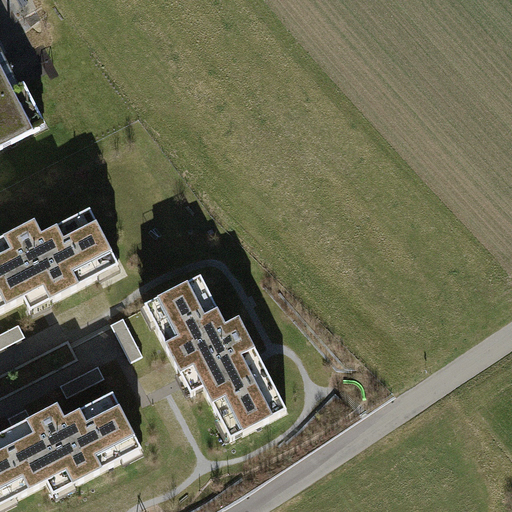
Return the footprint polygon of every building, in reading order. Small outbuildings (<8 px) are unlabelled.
[(0,58),(0,161),(43,138),(0,58)] [(41,323),(131,276),(98,215),(48,241),(41,228),(0,249),(0,323),(32,307),(41,323)] [(200,285),(137,317),(183,407),(200,399),(226,452),(285,422),(239,329),(225,336),(200,285)] [(126,321),(113,328),(133,366),(146,359),(126,321)] [(96,359),(57,369),(61,381),(99,371),(96,359)] [(68,398),(108,383),(104,370),(63,385),(68,398)] [(62,510),(152,463),(120,401),(70,427),(63,414),(0,446),(0,511),(17,511),(54,493),(62,510)]
